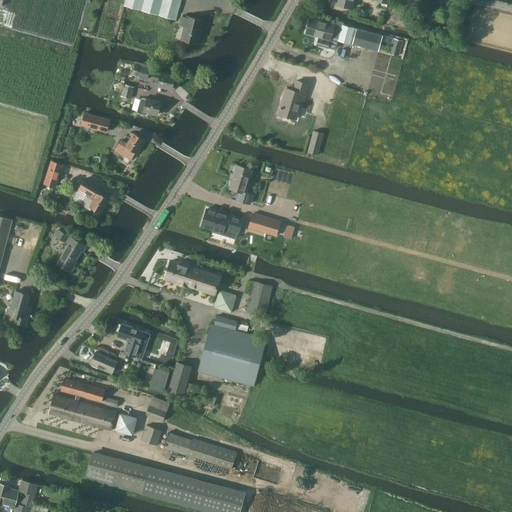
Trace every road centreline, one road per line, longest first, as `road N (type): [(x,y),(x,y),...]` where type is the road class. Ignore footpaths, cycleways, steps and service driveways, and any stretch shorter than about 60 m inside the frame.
road 1 (tertiary): [(0,438),(145,242),(298,0)]
road 2 (track): [(342,511),(277,487),(8,424)]
